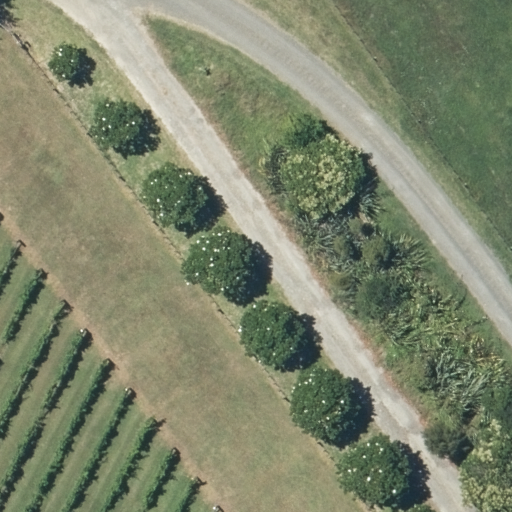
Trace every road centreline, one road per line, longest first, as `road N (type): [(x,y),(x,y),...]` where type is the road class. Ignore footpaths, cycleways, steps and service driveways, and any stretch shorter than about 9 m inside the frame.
road 1 (unknown): [(453,511),(241,222),(93,0)]
road 2 (unknown): [(511,325),(345,101),(246,0)]
